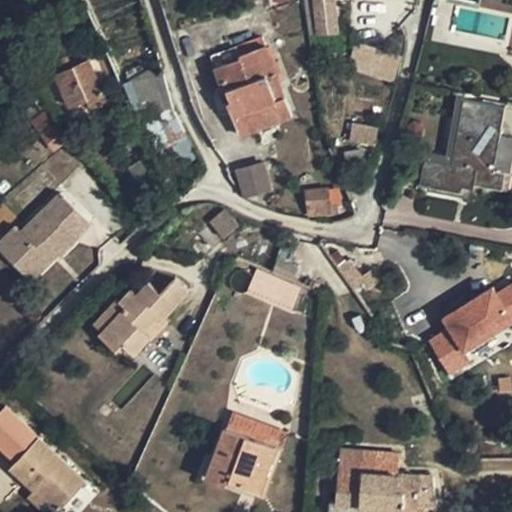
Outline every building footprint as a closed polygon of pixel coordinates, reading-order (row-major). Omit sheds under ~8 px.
[(314,0),(318,33),(338,32),(335,0),(314,0)] [(212,55),(224,90),(228,88),(232,100),(228,101),(240,134),(294,115),(267,44),(240,54),(237,45),(212,55)] [(363,50),(357,72),(394,81),(400,59),(363,50)] [(51,76),(57,73),(73,66),(67,54),(46,63),(51,76)] [(89,59),(73,66),(57,73),(71,105),(88,98),(91,106),(107,100),(89,59)] [(156,68),(123,83),(140,121),(173,106),(156,68)] [(426,151),(425,157),(452,162),(464,98),(466,98),(467,93),(458,91),(447,154),(426,151)] [(418,185),(427,186),(430,187),(431,186),(462,192),(463,186),(474,188),(475,185),(503,189),(505,173),(494,171),(501,134),(511,135),(511,106),(466,98),(464,98),(452,162),(425,157),(421,182),(418,182),(418,185)] [(122,132),(130,150),(140,145),(133,127),(122,132)] [(509,190),(511,171),(511,135),(501,134),(494,171),(505,173),(503,189),(509,190)] [(266,161),(237,169),(244,196),(273,188),(266,161)] [(469,200),(474,188),(463,186),(462,192),(431,186),(430,187),(427,186),(428,190),(460,196),(469,200)] [(339,213),(338,204),(331,204),(329,187),(307,190),(310,216),(339,213)] [(93,223),(64,193),(47,209),(54,216),(43,226),(36,219),(24,232),(30,239),(12,256),(34,279),(54,260),(47,253),(54,246),(61,253),(62,256),(78,240),(76,239),(93,223)] [(224,235),(238,223),(225,208),(211,220),(224,235)] [(47,209),(36,219),(43,226),(54,216),(47,209)] [(18,226),(0,243),(12,256),(30,239),(24,232),(18,226)] [(248,255),(271,263),(280,237),(257,229),(248,255)] [(47,253),(54,260),(61,253),(54,246),(47,253)] [(257,270),(253,279),(249,288),(249,289),(267,297),(275,278),(257,270)] [(131,286),(120,299),(125,304),(99,331),(94,336),(111,352),(121,341),(130,349),(147,332),(144,329),(160,312),(164,317),(190,289),(177,277),(162,293),(149,280),(137,293),(131,286)] [(301,289),(275,278),(267,297),(266,300),(291,311),(301,289)] [(465,351),(511,324),(511,286),(495,287),(442,317),(442,330),(427,338),(443,366),(443,376),(507,374),(504,369),(466,370),(465,351)] [(125,304),(120,299),(93,326),(99,331),(125,304)] [(169,321),(164,317),(160,312),(144,329),(147,332),(153,338),(169,321)] [(255,408),(252,416),(258,419),(261,411),(255,408)] [(227,476),(263,490),(279,446),(225,425),(206,476),(225,483),(227,476)] [(11,467),(34,489),(36,487),(60,509),(87,480),(40,436),(11,467)] [(400,454),(340,449),(336,501),(330,501),(329,511),(436,511),(438,487),(432,486),(433,476),(399,474),(400,454)] [(260,497),(263,490),(227,476),(225,483),(260,497)] [(45,511),(57,511),(60,509),(36,487),(34,489),(28,497),(45,511)]
